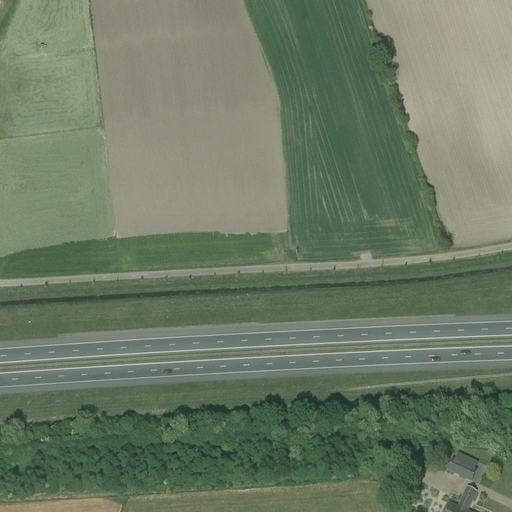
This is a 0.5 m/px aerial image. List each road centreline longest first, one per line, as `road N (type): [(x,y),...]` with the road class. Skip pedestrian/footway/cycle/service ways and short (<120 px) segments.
road 1 (unclassified): [(511,246),(406,261),(0,283)]
road 2 (motorway): [(0,381),(511,353)]
road 3 (motorway): [(511,329),(0,356)]
